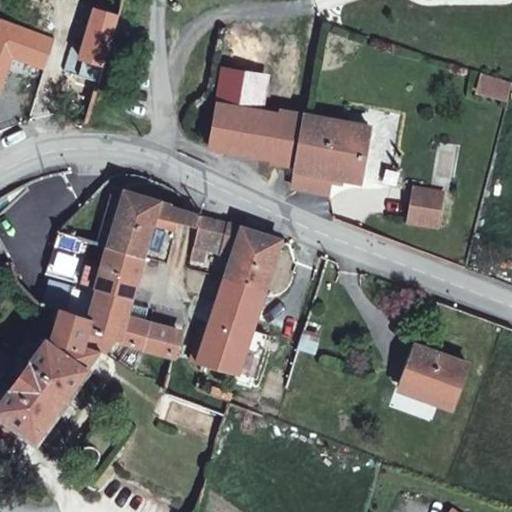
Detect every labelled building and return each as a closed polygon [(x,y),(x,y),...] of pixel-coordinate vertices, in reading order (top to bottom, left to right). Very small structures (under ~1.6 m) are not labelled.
[(98,81),(119,15),(94,7),(81,46),(73,43),(64,70),(98,81)] [(0,90),(12,57),(43,68),(54,38),(0,18),(0,90)] [(319,19),(314,50),(334,53),(338,26),(319,19)] [(190,99),(215,104),(215,101),(259,108),(271,43),(202,30),(190,99)] [(215,101),(215,104),(208,145),(270,155),(269,160),(291,165),(288,182),(292,183),(304,113),(278,108),(277,111),(259,108),(215,101)] [(360,178),(361,176),(369,126),(304,113),(292,183),(329,189),(331,173),(360,178)] [(443,194),(413,188),(407,217),(437,223),(443,194)] [(157,201),(126,191),(123,202),(109,246),(143,255),(154,222),(157,213),(179,220),(184,208),(170,204),(171,201),(158,198),(157,201)] [(97,242),(109,246),(123,202),(110,198),(97,242)] [(195,212),(184,208),(179,220),(181,220),(191,223),(195,212)] [(191,223),(196,224),(199,214),(195,212),(191,223)] [(157,213),(154,222),(178,229),(181,220),(179,220),(157,213)] [(225,222),(199,214),(196,224),(191,241),(230,253),(233,242),(221,235),(225,222)] [(221,235),(233,242),(230,253),(222,277),(261,289),(278,238),(225,222),(221,235)] [(92,241),(57,231),(45,271),(79,282),(92,241)] [(143,255),(109,246),(97,287),(129,297),(143,255)] [(261,289),(222,277),(208,322),(197,361),(234,373),(247,333),(261,289)] [(114,336),(144,345),(151,322),(124,313),(129,297),(97,287),(95,294),(50,279),(43,299),(61,304),(90,314),(86,327),(114,336)] [(129,297),(124,313),(151,322),(155,306),(148,303),(129,297)] [(0,400),(0,413),(35,439),(86,367),(98,350),(102,352),(114,336),(86,327),(90,314),(61,304),(49,339),(45,337),(0,400)] [(177,330),(151,322),(144,345),(170,353),(177,330)] [(0,419),(36,446),(90,369),(86,367),(35,439),(0,413),(0,400),(45,337),(32,327),(0,371),(0,419)] [(285,387),(302,350),(247,333),(234,373),(285,387)] [(449,406),(466,362),(416,344),(400,387),(449,406)] [(102,352),(98,350),(86,367),(90,369),(102,352)]
